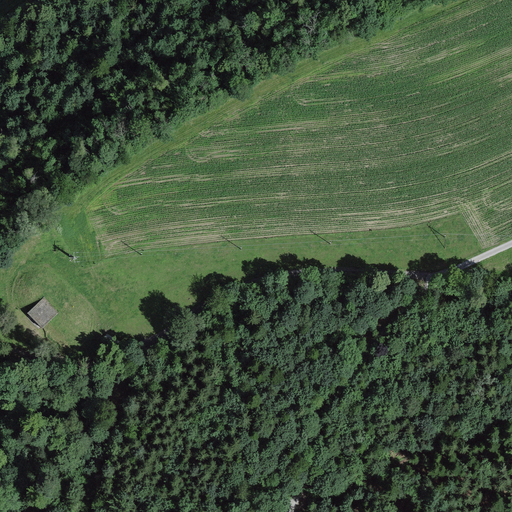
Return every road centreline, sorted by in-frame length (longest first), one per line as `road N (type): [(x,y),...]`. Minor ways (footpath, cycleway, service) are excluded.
road 1 (track): [(0,341),(38,358),(132,346),(278,276),(434,280)]
road 2 (track): [(424,289),(356,356),(322,412),(305,477),(285,511)]
road 3 (track): [(189,54),(60,139),(0,212)]
